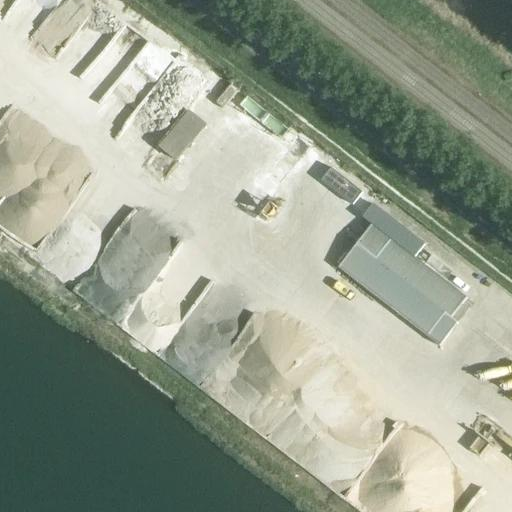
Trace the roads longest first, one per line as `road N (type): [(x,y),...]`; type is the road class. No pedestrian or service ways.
road 1 (unknown): [(346,330),(213,252),(0,72)]
road 2 (unclassified): [(511,234),(209,0)]
road 3 (unknown): [(511,499),(346,330)]
road 4 (unknown): [(511,417),(346,330)]
